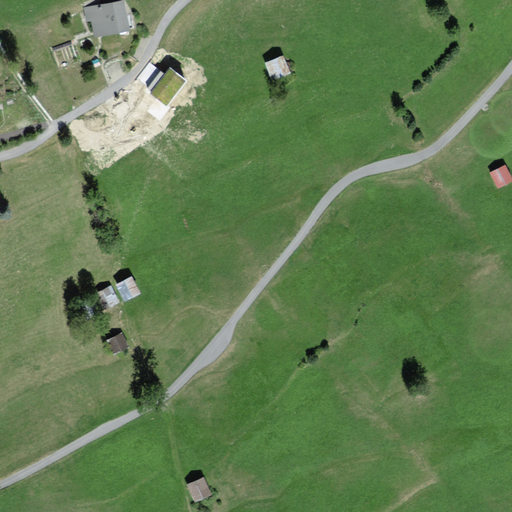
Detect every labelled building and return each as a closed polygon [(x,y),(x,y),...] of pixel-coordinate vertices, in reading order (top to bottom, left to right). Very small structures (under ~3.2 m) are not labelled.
[(122,2),(87,9),(92,34),(112,31),(127,28),(122,2)] [(283,55),(265,64),(275,82),(293,73),(283,55)] [(169,105),(185,81),(166,69),(150,92),(169,105)] [(511,174),(507,166),(490,174),(499,190),(511,184),(511,174)] [(131,277),(118,284),(126,299),(140,292),(131,277)] [(117,302),(110,287),(97,294),(103,308),(117,302)] [(120,334),(108,341),(115,354),(128,347),(120,334)] [(204,477),(187,485),(195,502),(212,495),(204,477)]
